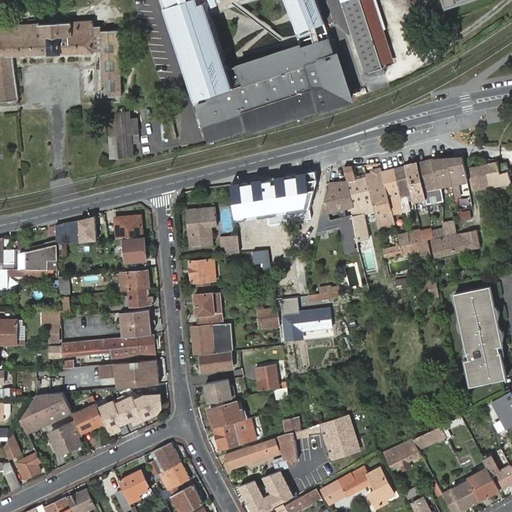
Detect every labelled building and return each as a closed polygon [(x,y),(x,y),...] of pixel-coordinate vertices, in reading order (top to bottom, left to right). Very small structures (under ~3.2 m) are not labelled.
[(351,99),(337,53),(333,54),(315,0),(167,0),(169,4),(165,6),(196,99),(207,96),(208,100),(198,104),(209,137),(248,124),(250,129),(320,106),(322,108),(351,99)] [(382,65),(361,0),(341,0),(364,71),(382,65)] [(374,0),(361,0),(382,65),(395,62),(374,0)] [(11,56),(96,51),(95,49),(103,49),(106,94),(124,93),(119,28),(102,29),(101,24),(94,25),(93,20),(54,22),(0,25),(0,101),(14,100),(11,56)] [(116,118),(109,118),(111,134),(109,134),(111,157),(120,157),(133,156),(132,143),(140,142),(137,116),(129,116),(128,109),(115,111),(116,118)] [(162,122),(163,139),(176,139),(175,122),(162,122)] [(455,158),(449,159),(454,187),(455,194),(460,194),(459,186),(468,184),(463,157),(461,157),(455,158)] [(438,159),(435,160),(439,190),(454,187),(449,159),(448,159),(442,159),(438,159)] [(435,160),(421,163),(425,192),(439,190),(435,160)] [(421,163),(409,166),(414,195),(415,203),(416,207),(420,206),(418,194),(421,193),(423,203),(427,202),(426,196),(425,192),(421,163)] [(485,166),(470,168),(474,192),(490,190),(505,188),(505,193),(511,191),(511,190),(511,186),(509,171),(501,173),(499,166),(499,164),(489,165),(485,166)] [(508,164),(499,166),(501,173),(509,171),(510,171),(508,164)] [(409,166),(397,169),(402,197),(404,209),(405,212),(410,211),(408,196),(414,195),(409,166)] [(316,169),(230,182),(236,218),(310,207),(318,179),(316,169)] [(355,212),(352,213),(357,240),(370,238),(365,214),(375,212),(375,208),(371,191),(368,177),(356,180),(354,169),(346,170),(348,183),(355,212)] [(390,200),(384,173),(383,169),(374,172),(375,175),(368,177),(371,191),(375,208),(391,205),(390,202),(390,200)] [(397,169),(384,173),(390,200),(402,197),(397,169)] [(329,185),(317,231),(340,225),(346,253),(358,250),(357,240),(352,213),(355,212),(348,183),(329,185)] [(188,208),(191,245),(215,244),(214,225),(219,225),(217,205),(188,208)] [(391,205),(375,208),(375,212),(376,216),(377,221),(382,220),(394,217),(391,205)] [(476,230),(472,212),(458,215),(461,233),(476,230)] [(116,217),(118,234),(142,232),(140,213),(130,214),(130,216),(116,217)] [(72,221),(55,225),(57,244),(65,244),(74,243),(72,221)] [(457,223),(445,225),(446,232),(447,236),(449,236),(458,234),(457,223)] [(432,231),(421,234),(423,242),(427,241),(434,240),(433,234),(432,231)] [(433,234),(434,240),(435,239),(447,236),(446,232),(433,234)] [(23,250),(23,233),(0,238),(0,268),(5,268),(17,268),(18,250),(23,250)] [(449,239),(452,255),(479,249),(476,233),(461,236),(449,239)] [(421,234),(409,236),(411,245),(419,243),(423,242),(421,234)] [(227,245),(228,252),(243,251),(241,236),(232,236),(232,244),(227,245)] [(409,236),(399,238),(401,248),(411,245),(409,236)] [(145,238),(121,240),(121,244),(126,243),(127,260),(147,258),(145,238)] [(431,244),(434,259),(452,255),(449,239),(431,244)] [(399,257),(429,250),(427,241),(423,242),(419,243),(411,245),(401,248),(397,249),(399,257)] [(20,253),(19,268),(34,268),(58,268),(57,256),(57,244),(20,253)] [(65,244),(57,244),(57,256),(66,255),(65,244)] [(217,259),(192,261),(194,280),(194,281),(201,280),(201,285),(212,285),(212,280),(219,279),(217,259)] [(5,268),(0,268),(0,291),(8,291),(9,274),(5,274),(5,268)] [(130,289),(149,287),(148,270),(128,272),(130,284),(124,285),(124,290),(130,289)] [(72,295),(72,276),(62,276),(62,295),(72,295)] [(395,279),(396,286),(408,286),(407,278),(395,279)] [(124,290),(124,285),(124,282),(113,283),(114,291),(124,290)] [(150,295),(149,287),(130,289),(130,295),(125,296),(126,306),(155,303),(154,295),(150,295)] [(466,336),(468,345),(471,360),(467,360),(470,374),(474,373),(477,388),(509,381),(505,364),(502,348),(506,347),(506,344),(502,327),(501,323),(498,306),(497,303),(494,303),(492,296),(495,296),(494,288),(457,296),(458,303),(462,302),(463,308),(460,308),(462,319),(466,336)] [(310,298),(341,292),(341,289),(309,295),(310,298)] [(200,323),(223,322),(223,312),(216,312),(214,292),(197,293),(200,323)] [(216,312),(223,312),(222,292),(214,292),(216,312)] [(297,296),(280,298),(286,342),(304,339),(303,331),(333,327),(330,307),(299,311),(297,296)] [(95,308),(69,311),(70,317),(95,314),(95,308)] [(152,333),(150,308),(124,311),(123,311),(125,336),(137,335),(141,334),(152,333)] [(260,310),(260,320),(280,319),(279,309),(260,310)] [(0,344),(9,345),(17,345),(18,319),(0,318),(0,344)] [(62,342),(60,318),(44,318),(45,326),(52,327),(52,342),(62,342)] [(261,328),(281,327),(280,319),(260,320),(261,328)] [(234,324),(196,326),(198,352),(236,349),(234,324)] [(153,333),(152,333),(141,334),(141,339),(143,353),(155,352),(153,333)] [(125,336),(62,343),(62,354),(112,349),(112,356),(139,353),(137,340),(137,335),(125,336)] [(223,353),(203,354),(204,369),(224,368),(223,353)] [(159,382),(157,358),(115,362),(116,375),(117,387),(118,387),(127,386),(133,385),(149,384),(159,382)] [(63,368),(74,367),(74,359),(63,360),(63,366),(63,368)] [(116,375),(115,362),(100,364),(101,376),(116,375)] [(279,367),(259,369),(261,389),(281,387),(279,367)] [(229,377),(204,382),(208,402),(234,397),(229,377)] [(16,397),(16,387),(4,387),(3,397),(15,396),(16,397)] [(291,400),(290,391),(285,391),(273,392),(274,402),(291,400)] [(511,392),(511,391),(491,402),(506,429),(511,425),(511,392)] [(27,432),(72,412),(63,392),(37,394),(22,420),(27,432)] [(105,421),(110,433),(120,428),(118,424),(131,418),(133,422),(143,418),(143,417),(156,411),(161,405),(160,393),(145,394),(135,399),(133,395),(122,396),(98,407),(105,421)] [(209,408),(212,426),(241,420),(236,402),(209,408)] [(76,421),(82,433),(105,421),(98,407),(96,403),(73,414),(76,421)] [(302,428),(295,430),(296,438),(310,437),(309,433),(322,431),(333,460),(361,450),(350,413),(302,428)] [(287,433),(295,430),(302,428),(299,417),(284,421),(287,433)] [(241,420),(212,426),(216,449),(238,445),(238,443),(254,440),(250,418),(241,420)] [(77,435),(82,433),(76,421),(50,433),(59,452),(80,442),(77,435)] [(440,428),(440,427),(413,440),(421,455),(421,448),(447,437),(440,428)] [(283,456),(287,461),(293,459),(293,462),(300,460),(298,450),(296,438),(295,430),(287,433),(276,437),(281,452),(283,456)] [(2,448),(7,458),(12,456),(19,453),(10,437),(2,448)] [(251,446),(227,453),(231,467),(255,460),(255,458),(263,455),(263,458),(281,452),(276,437),(251,446)] [(421,455),(413,440),(383,454),(384,457),(388,464),(391,470),(400,465),(402,470),(409,466),(407,462),(421,455)] [(181,463),(169,442),(155,449),(165,471),(181,463)] [(165,471),(155,449),(150,451),(155,459),(161,473),(165,471)] [(38,461),(41,460),(37,451),(21,458),(15,461),(24,478),(41,469),(38,461)] [(12,456),(15,461),(21,458),(19,453),(12,456)] [(282,469),(300,464),(300,460),(293,462),(293,459),(287,461),(283,456),(274,459),(276,471),(282,469)] [(161,473),(155,459),(148,462),(154,476),(161,473)] [(12,489),(21,485),(9,462),(0,461),(0,469),(2,469),(12,489)] [(190,480),(181,463),(165,471),(161,473),(169,489),(162,492),(165,498),(172,495),(176,493),(178,492),(176,486),(190,480)] [(511,468),(511,465),(491,476),(498,490),(511,482),(511,468)] [(142,467),(121,477),(132,500),(136,498),(135,495),(152,487),(142,467)] [(491,476),(487,467),(467,478),(469,482),(479,500),(498,490),(491,476)] [(256,478),(239,485),(252,511),(266,511),(276,508),(274,505),(295,496),(282,469),(276,471),(263,476),(271,492),(265,495),(256,478)] [(377,511),(381,511),(389,508),(387,504),(396,500),(381,473),(370,479),(367,473),(354,480),(350,475),(321,490),(329,506),(347,496),(349,501),(372,489),(376,497),(371,500),(377,511)] [(469,482),(441,495),(450,511),(460,511),(480,502),(479,500),(469,482)] [(192,485),(178,492),(176,493),(183,507),(179,508),(180,511),(184,511),(202,503),(192,485)] [(90,511),(88,509),(96,505),(88,488),(78,493),(78,492),(69,496),(76,511),(90,511)] [(130,502),(123,488),(116,492),(122,505),(130,502)] [(183,507),(176,493),(172,495),(179,508),(183,507)] [(306,496),(286,507),(288,511),(298,511),(311,506),(306,496)] [(72,511),(66,497),(44,507),(46,511),(72,511)] [(428,511),(422,500),(412,505),(415,511),(428,511)]
